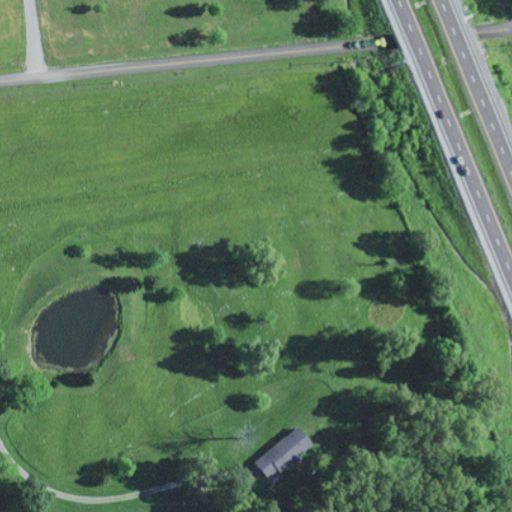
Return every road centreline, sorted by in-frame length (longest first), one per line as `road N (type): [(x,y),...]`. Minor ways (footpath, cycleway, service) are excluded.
road 1 (residential): [(0,82),(511,30)]
road 2 (motorway): [(432,100),(511,292)]
